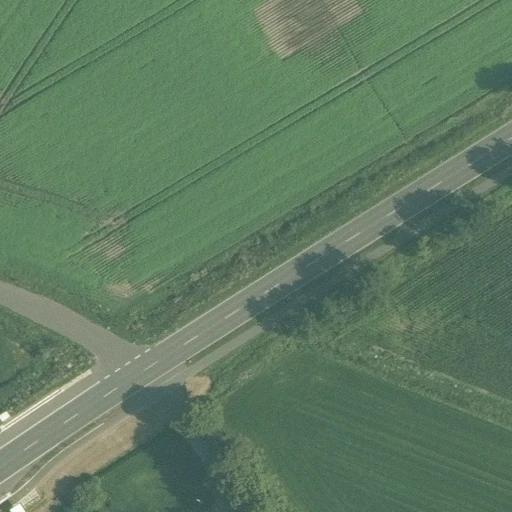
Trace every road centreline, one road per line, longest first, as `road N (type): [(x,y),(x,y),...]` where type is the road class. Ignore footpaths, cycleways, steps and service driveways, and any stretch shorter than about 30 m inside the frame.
road 1 (secondary): [(144,370),(511,137)]
road 2 (secondary): [(0,466),(144,370)]
road 3 (unclassified): [(144,370),(0,294)]
